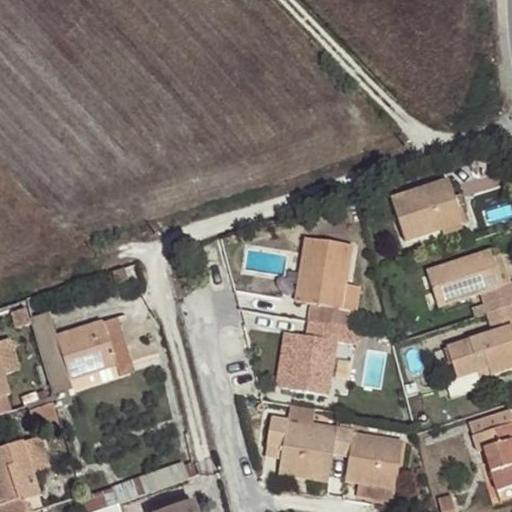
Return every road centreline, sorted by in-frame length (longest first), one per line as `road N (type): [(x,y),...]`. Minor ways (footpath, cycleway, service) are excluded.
road 1 (residential): [(511,140),(145,247),(205,464)]
road 2 (track): [(450,158),(293,0)]
road 3 (residential): [(200,308),(249,491)]
road 4 (residential): [(249,491),(369,511)]
